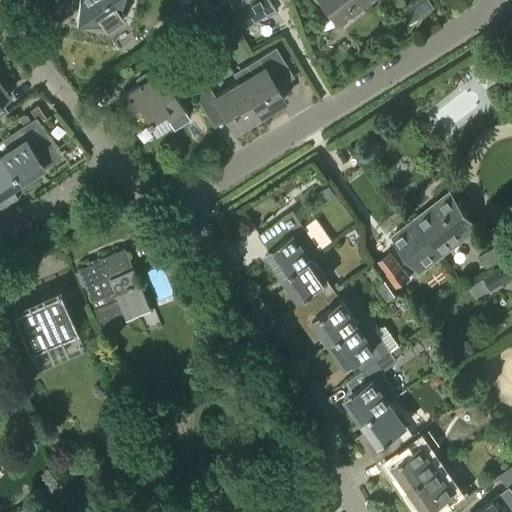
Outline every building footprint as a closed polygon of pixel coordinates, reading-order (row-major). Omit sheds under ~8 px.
[(121,0),(78,0),(75,19),(102,25),(103,26),(120,15),(119,13),(121,0)] [(265,13),(273,7),(267,0),(229,0),(227,2),(244,24),(262,10),(265,13)] [(368,0),(321,0),(339,23),(368,0)] [(183,12),(190,23),(203,15),(196,4),(183,12)] [(271,78),(288,68),(275,46),(245,64),(250,72),(237,81),(258,115),(284,99),(271,78)] [(490,55),(472,68),(486,86),(503,74),(490,55)] [(188,114),(159,69),(118,96),(128,112),(137,105),(157,135),(188,114)] [(207,117),(221,108),(234,130),(258,115),(237,81),(214,95),(207,83),(192,92),(207,117)] [(0,114),(7,110),(0,100),(9,94),(0,82),(0,114)] [(0,138),(0,154),(18,182),(34,171),(29,163),(37,157),(39,159),(40,160),(42,162),(43,163),(45,163),(47,164),(48,164),(50,163),(52,162),(53,162),(54,161),(55,160),(56,159),(56,157),(57,156),(57,155),(57,153),(57,152),(57,150),(56,149),(35,116),(0,138)] [(0,206),(16,196),(10,187),(18,182),(0,154),(0,206)] [(328,202),(338,194),(331,185),(321,192),(328,202)] [(439,255),(477,226),(449,190),(412,219),(421,231),(423,229),(432,241),(433,243),(431,245),(439,255)] [(267,236),(271,241),(274,245),(264,251),(282,276),(311,256),(320,250),(296,216),(267,236)] [(433,243),(432,241),(423,229),(421,231),(412,219),(392,234),(420,270),(439,255),(431,245),(433,243)] [(490,240),(493,246),(479,255),(486,267),(511,251),(511,237),(508,230),(490,240)] [(99,322),(146,303),(123,248),(76,268),(99,322)] [(410,278),(390,251),(375,262),(395,289),(410,278)] [(311,256),(282,276),(287,283),(278,289),(296,315),(334,288),(311,256)] [(484,279),(490,288),(511,274),(511,267),(509,264),(484,279)] [(215,317),(184,265),(173,272),(198,313),(194,315),(200,325),(215,317)] [(29,362),(80,341),(57,287),(6,309),(29,362)] [(334,288),(296,315),(314,340),(323,334),(329,342),(357,322),(334,288)] [(361,369),(389,349),(398,343),(383,322),(375,328),(366,316),(357,322),(329,342),(346,366),(354,360),(361,369)] [(469,335),(458,341),(464,352),(475,346),(469,335)] [(361,421),(390,400),(398,394),(381,370),(397,360),(389,349),(361,369),(368,379),(344,396),(361,421)] [(390,400),(361,421),(366,428),(358,434),(375,459),(404,439),(398,430),(406,424),(390,400)] [(404,439),(375,459),(393,485),(402,479),(408,486),(436,466),(427,453),(429,437),(424,436),(418,429),(404,439)] [(506,484),(511,480),(511,464),(499,473),(506,484)] [(436,466),(408,486),(425,511),(434,505),(439,511),(443,511),(469,494),(451,469),(442,475),(436,466)] [(508,511),(502,503),(511,496),(511,491),(508,486),(472,511),(508,511)]
